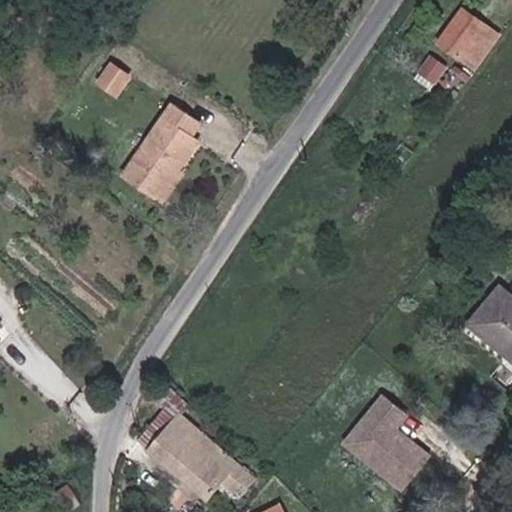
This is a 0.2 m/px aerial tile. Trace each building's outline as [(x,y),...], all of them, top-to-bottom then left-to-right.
[(445,60),(483,89),(507,57),(469,27),(445,60)] [(99,81),(121,96),(136,74),(114,59),(99,81)] [(141,186),(158,157),(177,124),(170,121),(178,106),(151,89),(107,166),(141,186)] [(141,186),(149,191),(166,162),(158,157),(141,186)] [(511,364),(511,309),(506,305),(476,342),(500,362),(504,358),(511,364)] [(0,329),(11,320),(0,307),(0,329)] [(511,371),(511,364),(504,358),(500,362),(511,371)] [(422,465),(398,445),(395,448),(390,444),(392,441),(388,438),(399,424),(376,406),(348,441),(354,446),(356,467),(396,498),(422,465)] [(258,496),(266,486),(186,422),(176,434),(168,427),(149,453),(220,507),(240,482),(258,496)] [(356,467),(354,446),(348,441),(338,452),(356,467)]
